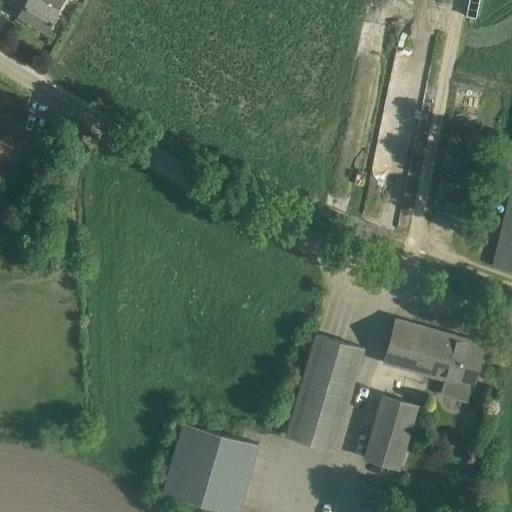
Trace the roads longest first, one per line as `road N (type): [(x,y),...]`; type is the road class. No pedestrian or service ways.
road 1 (unclassified): [(511,328),(225,196),(0,63)]
road 2 (track): [(395,278),(414,239),(460,0)]
